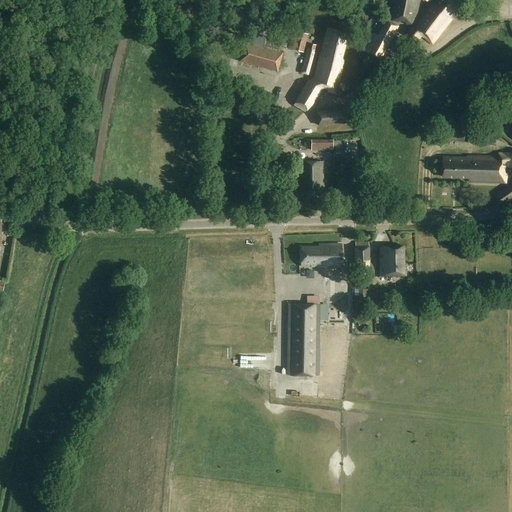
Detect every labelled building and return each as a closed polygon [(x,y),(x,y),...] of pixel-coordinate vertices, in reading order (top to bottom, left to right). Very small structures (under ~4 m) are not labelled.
[(413,25),(417,0),(394,0),(391,20),(399,21),(400,15),(407,17),(406,23),(413,25)] [(431,43),(450,17),(449,15),(460,0),(434,0),(416,25),(412,26),(407,33),(416,39),(422,30),(427,34),(425,38),(431,43)] [(275,31),(282,30),(279,7),(272,8),(275,31)] [(380,56),(397,24),(386,18),(377,34),(372,32),(364,48),(380,56)] [(334,92),(343,60),(339,59),(347,32),(325,26),(312,73),(314,77),(307,79),(292,103),(304,110),(308,104),(319,86),(326,88),(325,90),(334,92)] [(304,52),(309,34),(297,31),(292,49),(304,52)] [(263,49),(266,36),(250,32),(246,44),(244,44),(241,54),(236,53),(234,59),(239,60),(239,61),(278,72),(283,54),(263,49)] [(309,76),(317,45),(309,43),(308,49),(306,48),(300,74),(309,76)] [(402,73),(411,66),(408,61),(398,68),(402,73)] [(318,126),(350,121),(348,107),(316,113),(318,126)] [(498,147),(500,137),(477,133),(475,143),(498,147)] [(334,151),(334,140),(307,140),(307,147),(312,147),(312,151),(334,151)] [(511,165),(511,154),(497,153),(497,157),(467,156),(467,158),(443,157),(442,177),(467,178),(467,182),(505,183),(505,174),(501,174),(502,165),(511,165)] [(323,198),(322,162),(298,162),(299,194),(303,194),(303,198),(323,198)] [(501,204),(511,197),(511,183),(495,194),(501,204)] [(341,266),(341,244),(317,244),(317,247),(300,246),(300,266),(341,266)] [(405,276),(405,263),(402,263),(402,246),(380,245),(380,276),(405,276)] [(370,273),(370,246),(355,246),(355,266),(359,266),(359,273),(370,273)] [(370,283),(360,282),(355,282),(355,311),(365,311),(365,305),(369,305),(370,283)] [(322,310),(322,325),(352,326),(352,311),(345,311),(345,287),(329,287),(329,305),(335,305),(335,310),(322,310)] [(320,376),(321,304),(288,304),(287,375),(320,376)] [(253,369),(252,361),(244,361),(245,370),(253,369)]
